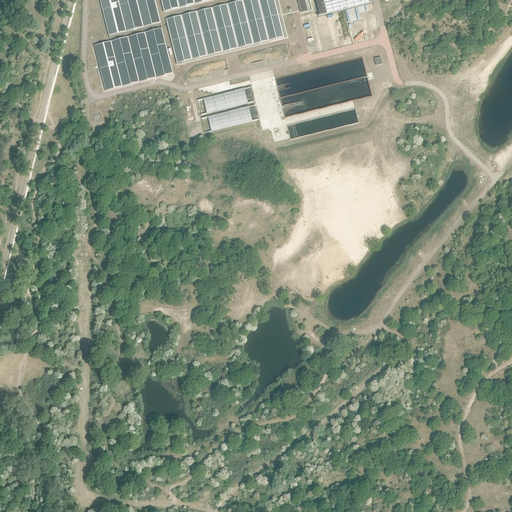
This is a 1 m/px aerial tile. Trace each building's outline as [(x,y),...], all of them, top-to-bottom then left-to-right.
[(155,0),(99,0),(109,36),(161,23),(155,0)] [(160,0),(164,12),(214,0),(160,0)] [(275,0),(245,0),(166,20),(177,64),(284,37),(279,14),(275,0)] [(309,0),(297,0),(301,13),(312,11),(309,0)] [(368,0),(315,0),(320,16),(318,16),(319,17),(345,10),(367,5),(371,4),(371,3),(369,3),(368,0)] [(367,5),(345,10),(348,22),(360,19),(359,15),(369,12),(367,5)] [(312,26),(304,27),(308,43),(316,41),(312,26)] [(162,28),(138,34),(94,46),(106,91),(174,74),(162,28)]
